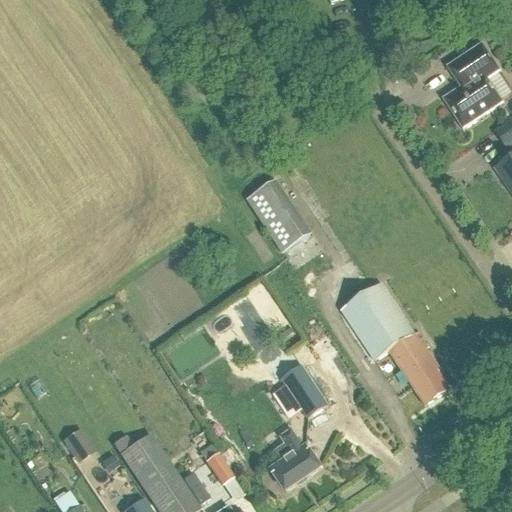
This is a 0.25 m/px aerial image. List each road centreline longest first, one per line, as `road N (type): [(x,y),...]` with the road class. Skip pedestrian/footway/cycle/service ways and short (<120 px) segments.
road 1 (residential): [(511,302),(369,90),(358,0)]
road 2 (secondary): [(387,502),(511,419)]
